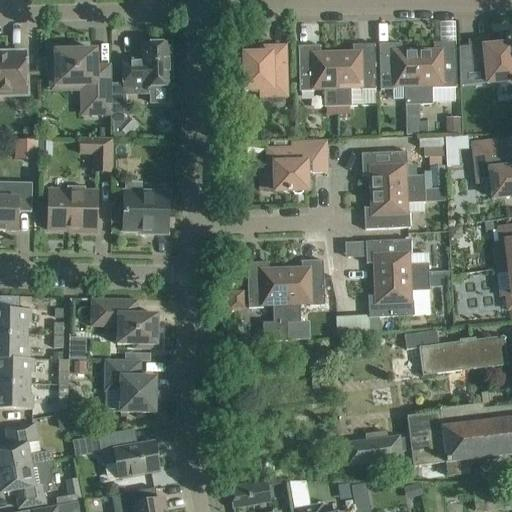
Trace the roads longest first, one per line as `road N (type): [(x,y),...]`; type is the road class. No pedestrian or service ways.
road 1 (residential): [(201,11),(511,3)]
road 2 (residential): [(202,511),(190,441),(193,275)]
road 3 (residential): [(194,227),(201,11)]
road 4 (residential): [(4,16),(201,11)]
road 5 (residential): [(0,270),(193,275)]
road 6 (residential): [(194,227),(338,223)]
